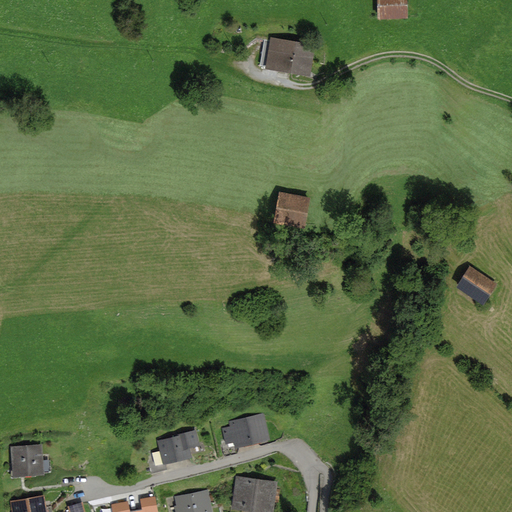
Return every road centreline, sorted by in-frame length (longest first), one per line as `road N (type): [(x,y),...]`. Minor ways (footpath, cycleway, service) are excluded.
road 1 (primary): [(0,33),(227,7),(358,7),(511,26)]
road 2 (residential): [(312,511),(310,463),(282,447),(92,491)]
road 3 (track): [(256,76),(320,84),(403,53),(511,100)]
